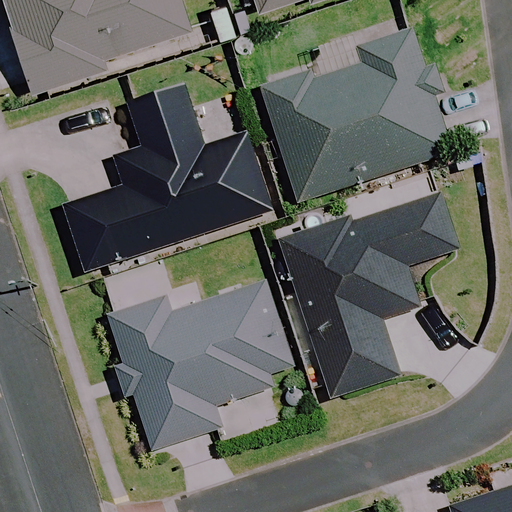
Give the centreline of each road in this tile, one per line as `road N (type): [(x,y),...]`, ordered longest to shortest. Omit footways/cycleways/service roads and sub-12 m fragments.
road 1 (residential): [(511,389),(460,425),(200,511)]
road 2 (residential): [(43,511),(0,381)]
